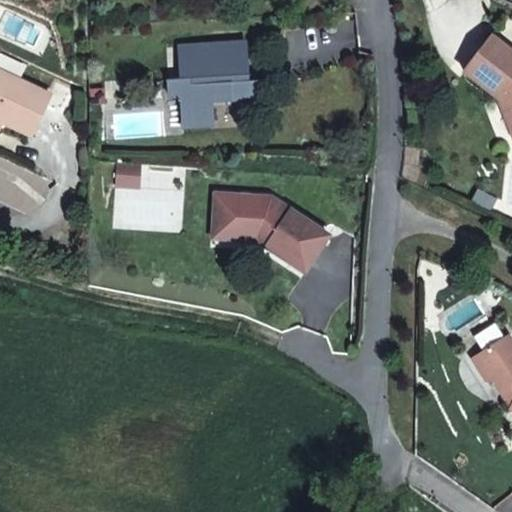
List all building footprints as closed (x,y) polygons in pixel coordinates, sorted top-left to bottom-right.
[(511,52),(492,37),(464,72),(498,99),(511,132),(511,131),(511,52)] [(247,78),(245,44),(179,47),(180,81),(168,82),(169,97),(180,96),(182,127),(211,126),(210,102),(236,100),(237,114),(255,113),(254,91),(248,91),(247,78)] [(51,95),(0,71),(0,119),(32,135),(51,95)] [(139,164),(117,162),(115,185),(137,186),(139,164)] [(213,195),(209,238),(225,239),(228,196),(213,195)] [(268,198),(228,196),(225,239),(255,241),(257,238),(265,243),(262,247),(301,273),(325,237),(268,198)] [(481,357),(498,385),(508,387),(511,393),(508,400),(511,402),(511,338),(481,357)] [(491,383),(498,385),(481,357),(477,360),(491,383)]
